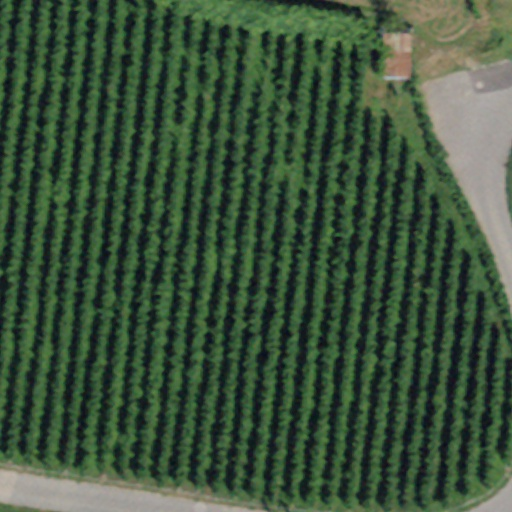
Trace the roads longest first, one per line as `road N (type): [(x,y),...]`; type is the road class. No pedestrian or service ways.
road 1 (track): [(511,276),(476,159),(485,116),(511,100)]
road 2 (track): [(0,492),(146,511)]
